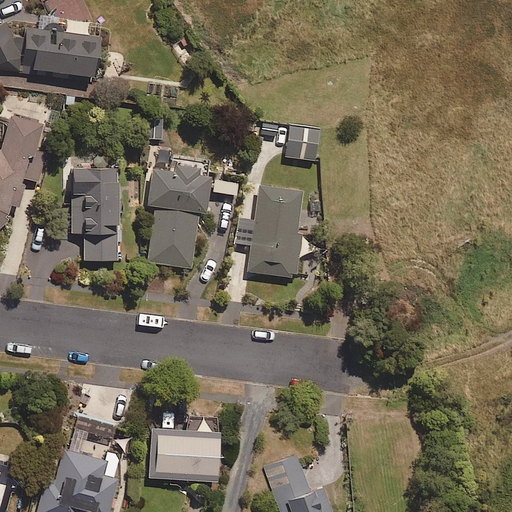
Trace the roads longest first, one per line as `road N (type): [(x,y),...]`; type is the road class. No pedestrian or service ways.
road 1 (residential): [(0,325),(345,370)]
road 2 (track): [(345,370),(406,378),(511,331)]
